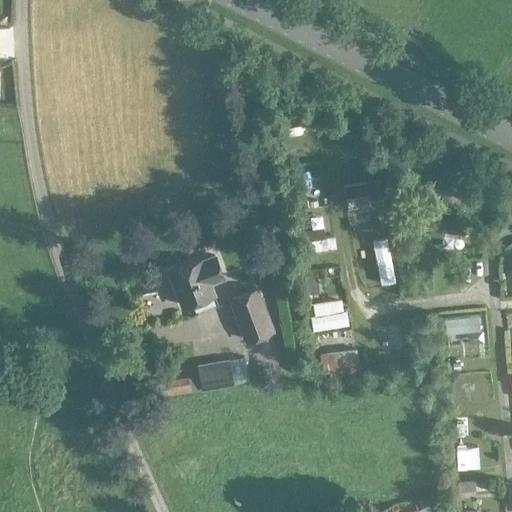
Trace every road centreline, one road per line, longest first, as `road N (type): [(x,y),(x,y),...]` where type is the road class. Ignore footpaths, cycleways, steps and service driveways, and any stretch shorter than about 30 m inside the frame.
road 1 (residential): [(164,511),(54,240),(30,127),(21,0)]
road 2 (secondary): [(511,137),(241,0)]
